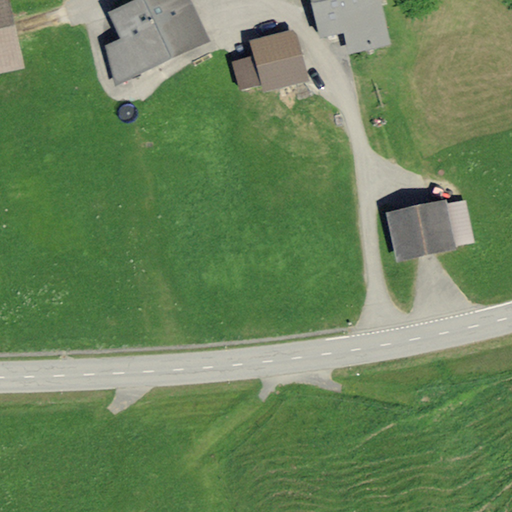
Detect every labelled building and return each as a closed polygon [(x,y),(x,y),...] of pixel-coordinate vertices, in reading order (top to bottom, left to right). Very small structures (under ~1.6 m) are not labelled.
[(4,0),(0,0),(0,68),(19,65),(4,0)] [(185,0),(143,0),(114,14),(126,38),(106,48),(121,78),(204,39),(185,0)] [(378,0),(312,0),(321,33),(345,28),(350,51),(388,42),(378,0)] [(294,33),(254,42),(257,57),(235,61),(241,87),(262,82),(264,87),(303,79),(294,33)] [(466,200),(391,215),(400,257),(474,241),(466,200)]
